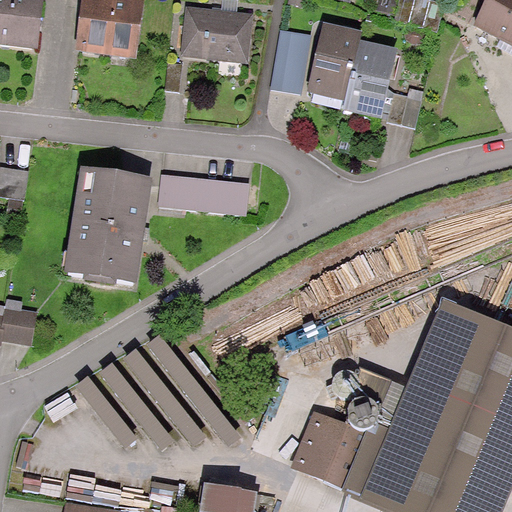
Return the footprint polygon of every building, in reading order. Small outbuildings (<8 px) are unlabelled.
[(43,0),(0,0),(0,40),(38,45),(43,0)] [(83,0),(79,48),(114,52),(115,47),(141,50),(146,0),(83,0)] [(254,6),(191,0),(188,0),(183,50),(218,54),(217,65),(244,68),(245,57),(249,58),(254,6)] [(444,0),(397,0),(393,16),(438,27),(444,0)] [(511,0),(486,0),(476,22),(502,35),(499,42),(511,48),(511,0)] [(370,21),(331,11),(312,81),(349,90),(346,99),(388,110),(406,39),(368,29),(370,21)] [(284,26),(279,55),(274,85),(303,90),(312,31),(284,26)] [(156,163),(87,155),(72,272),(141,281),(156,163)] [(30,162),(3,158),(0,176),(0,188),(26,192),(30,162)] [(249,176),(164,167),(160,203),(245,213),(249,176)] [(511,307),(454,283),(398,414),(385,408),(400,373),(367,359),(343,414),(325,407),(302,461),(422,511),(485,511),(511,449),(511,307)] [(3,301),(0,300),(0,345),(1,345),(3,336),(33,341),(40,308),(21,304),(23,295),(5,292),(3,301)] [(252,511),(263,478),(217,464),(206,497),(224,503),(222,509),(230,511),(252,511)] [(187,511),(188,501),(165,500),(163,511),(187,511)]
